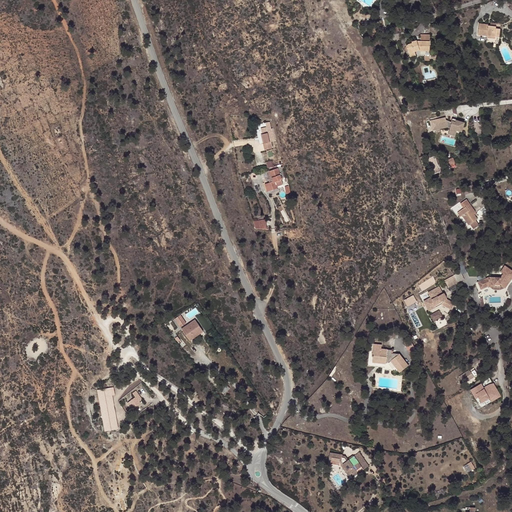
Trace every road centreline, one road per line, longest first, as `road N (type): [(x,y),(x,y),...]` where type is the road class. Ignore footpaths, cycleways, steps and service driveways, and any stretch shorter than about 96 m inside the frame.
road 1 (residential): [(263,447),(288,395),(286,375),(135,0)]
road 2 (unknown): [(266,441),(257,418),(190,348)]
